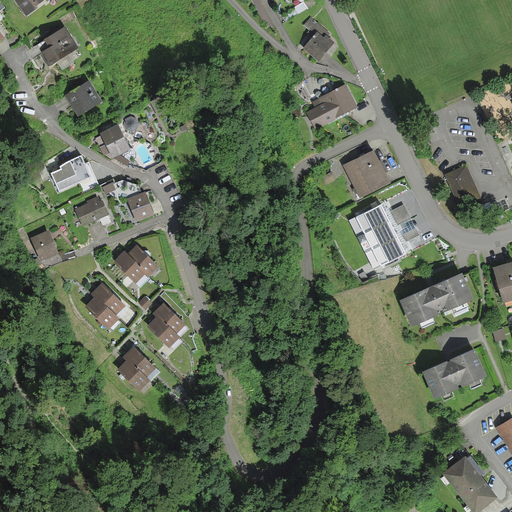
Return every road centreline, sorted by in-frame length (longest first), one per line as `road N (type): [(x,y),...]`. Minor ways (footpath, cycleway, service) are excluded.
road 1 (residential): [(511,234),(477,241),(455,236),(435,217),(331,0)]
road 2 (track): [(0,349),(56,489)]
